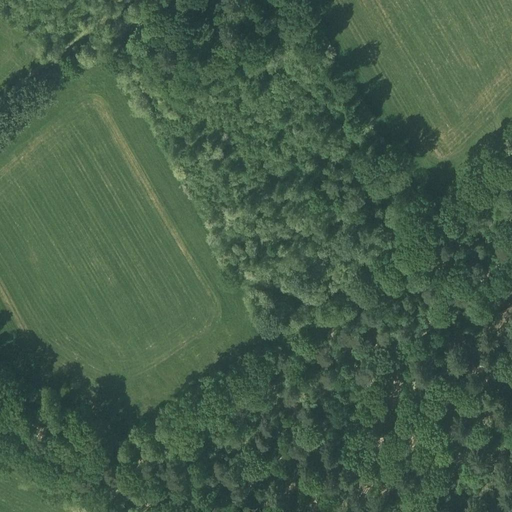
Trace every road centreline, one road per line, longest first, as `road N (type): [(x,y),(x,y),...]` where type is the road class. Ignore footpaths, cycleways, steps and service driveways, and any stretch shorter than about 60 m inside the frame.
road 1 (track): [(218,511),(511,249)]
road 2 (track): [(165,511),(0,413)]
